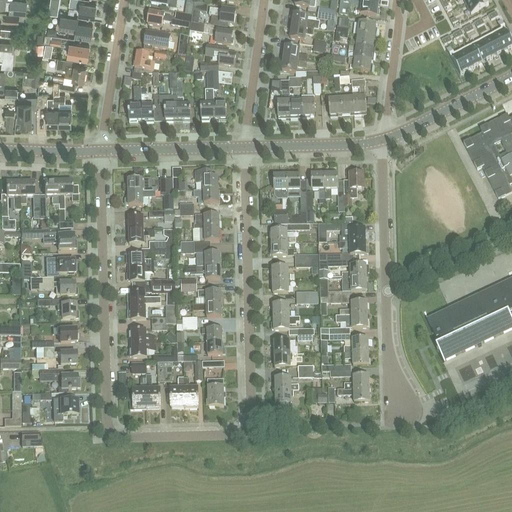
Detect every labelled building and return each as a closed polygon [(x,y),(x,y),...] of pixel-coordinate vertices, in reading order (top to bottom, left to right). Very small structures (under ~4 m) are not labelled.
[(26,14),(27,2),(11,1),(7,1),(6,0),(0,0),(0,7),(10,9),(10,13),(26,14)] [(57,14),(59,0),(51,0),(49,13),(57,14)] [(69,0),(69,5),(80,7),(78,14),(94,17),(96,4),(86,2),(85,0),(69,0)] [(309,8),(309,0),(294,0),(294,6),(309,8)] [(338,16),(349,17),(350,13),(351,13),(356,9),(356,8),(360,9),(360,15),(379,17),(380,9),(379,9),(379,5),(361,3),(340,0),(338,16)] [(485,0),(476,0),(466,6),(471,15),(489,6),(485,0)] [(194,3),(192,12),(207,14),(208,5),(194,3)] [(432,8),(438,26),(447,23),(441,5),(432,8)] [(234,25),(235,12),(223,10),(223,11),(211,9),(210,16),(211,16),(210,26),(218,27),(218,28),(228,29),(228,24),(234,25)] [(171,18),(171,17),(164,15),(149,12),(147,26),(162,28),(163,22),(171,24),(171,26),(190,29),(190,24),(192,16),(175,13),(175,19),(171,18)] [(19,15),(5,14),(4,23),(19,24),(19,15)] [(293,15),(291,27),(313,30),(318,30),(319,22),(307,20),(307,16),(293,15)] [(93,25),(77,23),(78,19),(61,16),(59,28),(75,30),(75,35),(91,38),(93,25)] [(339,19),(338,27),(337,27),(336,33),(348,34),(350,21),(339,19)] [(0,35),(16,37),(16,29),(0,28),(1,22),(0,22),(0,35)] [(480,41),(453,55),(450,49),(447,51),(460,77),(511,49),(511,43),(501,22),(498,24),(501,30),(480,41)] [(359,23),(357,35),(376,38),(377,25),(359,23)] [(233,33),(217,31),(218,27),(205,26),(190,24),(190,29),(189,32),(209,35),(209,36),(216,37),(215,44),(231,46),(231,45),(233,45),(233,40),(232,40),(233,33)] [(312,36),(313,30),(291,27),(290,39),(304,41),(305,35),(312,36)] [(170,37),(162,36),(146,33),(144,46),(143,50),(151,51),(152,47),(168,50),(170,37)] [(347,39),(348,34),(336,33),(335,43),(339,43),(340,39),(347,39)] [(46,34),(45,42),(61,45),(62,39),(52,37),(52,36),(46,34)] [(188,37),(180,35),(179,44),(187,45),(188,37)] [(357,35),(356,47),(374,49),(376,38),(357,35)] [(0,63),(1,63),(9,64),(12,64),(13,53),(14,43),(0,42),(0,63)] [(44,53),(46,44),(39,43),(37,52),(44,53)] [(88,58),(90,46),(70,43),(68,55),(88,58)] [(234,67),(236,54),(228,53),(229,49),(207,46),(206,57),(220,58),(219,65),(234,67)] [(331,56),(338,57),(345,58),(346,52),(339,51),(339,47),(333,46),(331,56)] [(373,61),(374,49),(356,47),(349,46),(348,52),(355,53),(354,59),(373,61)] [(298,54),(299,49),(284,47),(282,59),(297,61),(307,63),(308,56),(298,54)] [(136,69),(135,74),(142,75),(153,74),(153,71),(153,72),(155,63),(147,62),(148,55),(137,53),(134,68),(136,69)] [(167,55),(155,53),(154,59),(166,61),(167,55)] [(84,81),(86,67),(75,65),(75,61),(58,58),(56,68),(62,69),(65,70),(65,72),(73,73),(72,79),(84,81)] [(354,65),(353,71),(372,73),(373,61),(354,59),(349,58),(348,64),(354,65)] [(281,71),(295,73),(296,68),(306,70),(307,63),(297,61),(282,59),(281,71)] [(207,73),(218,73),(218,64),(200,65),(200,74),(207,73)] [(41,72),(24,71),(23,84),(32,85),(31,85),(39,86),(41,72)] [(349,77),(339,77),(339,85),(350,85),(349,77)] [(219,90),(219,84),(219,78),(207,79),(207,84),(213,84),(213,90),(219,90)] [(361,116),(366,115),(364,86),(365,86),(364,79),(351,80),(351,87),(359,86),(360,97),(352,98),(354,116),(354,118),(362,117),(361,116)] [(290,101),(289,82),(280,83),(280,84),(280,93),(281,92),(282,101),(277,101),(278,121),(286,121),(286,119),(290,119),(290,101)] [(63,83),(59,83),(59,90),(74,92),(75,85),(63,83)] [(142,122),(141,106),(141,98),(141,91),(141,88),(134,89),(134,107),(128,107),(128,115),(129,115),(129,125),(137,124),(137,122),(142,122)] [(5,98),(12,98),(18,98),(18,89),(6,89),(5,98)] [(173,121),(178,121),(177,105),(177,100),(177,97),(177,89),(172,89),(172,97),(170,98),(159,98),(159,99),(159,112),(164,112),(165,114),(165,124),(173,123),(173,121)] [(159,112),(159,99),(154,99),(154,106),(149,106),(149,98),(146,98),(146,90),(141,91),(141,98),(141,106),(142,122),(146,121),(146,124),(154,124),(154,114),(155,114),(155,112),(159,112)] [(47,110),(46,110),(46,125),(59,125),(59,104),(59,95),(53,95),(53,98),(48,98),(48,95),(38,94),(36,107),(47,107),(47,110)] [(301,98),(301,100),(302,119),(303,119),(303,120),(310,120),(310,119),(314,119),(314,100),(314,97),(301,98)] [(337,118),(342,117),(341,109),(340,98),(328,99),(330,119),(338,119),(337,118)] [(341,109),(342,117),(354,116),(352,98),(340,98),(341,109)] [(177,100),(177,105),(178,121),(183,121),(183,123),(191,123),(190,113),(191,113),(191,105),(184,105),(183,99),(177,100)] [(298,119),(302,119),(301,100),(290,101),(290,119),(290,120),(298,120),(298,119)] [(21,124),(31,124),(31,103),(18,103),(18,118),(21,118),(21,124)] [(59,104),(59,125),(71,125),(71,105),(71,103),(65,103),(65,104),(59,104)] [(209,120),(214,120),(214,108),(214,104),(201,105),(201,113),(202,123),(209,123),(209,120)] [(227,104),(214,104),(214,108),(214,120),(219,120),(219,122),(227,122),(226,113),(227,113),(227,104)] [(5,109),(4,117),(6,117),(14,118),(15,110),(5,109)] [(511,118),(510,120),(507,115),(480,129),(482,134),(463,144),(477,171),(482,169),(499,201),(511,193),(511,191),(509,186),(511,184),(511,180),(511,177),(511,176),(511,118)] [(173,179),(173,193),(179,193),(179,180),(182,180),(181,169),(172,170),(173,179)] [(203,192),(218,192),(218,178),(212,178),(212,172),(195,173),(196,185),(203,184),(203,192)] [(287,176),(287,200),(293,200),(293,191),(300,191),(300,176),(299,176),(299,173),(293,173),(293,176),(287,176)] [(311,176),(311,191),(318,191),(318,201),(325,201),(324,175),(318,176),(318,173),(312,173),(312,176),(311,176)] [(324,175),(325,201),(332,201),(331,191),(338,191),(337,175),(337,173),(330,173),(330,175),(324,175)] [(344,199),(344,208),(351,208),(351,200),(357,200),(357,191),(363,190),(363,175),(350,175),(350,182),(343,183),(344,199)] [(287,200),(287,176),(274,176),(274,192),(281,192),(281,200),(287,200)] [(127,181),(128,194),(142,193),(155,193),(157,193),(157,189),(152,189),(152,179),(142,180),(127,181)] [(44,197),(52,197),(52,206),(58,206),(58,197),(58,182),(44,182),(44,197)] [(58,182),(58,197),(72,196),(78,195),(78,186),(72,187),(72,182),(58,182)] [(20,211),(20,197),(19,197),(19,183),(6,183),(6,195),(6,198),(7,198),(13,197),(14,211),(20,211)] [(19,197),(20,197),(33,197),(33,183),(19,183),(19,197)] [(218,192),(203,192),(195,192),(195,199),(204,198),(204,205),(218,205),(218,192)] [(155,193),(142,193),(128,194),(128,199),(126,199),(125,201),(125,206),(126,207),(143,207),(143,199),(156,199),(156,198),(155,193)] [(8,222),(8,209),(1,209),(2,232),(20,231),(20,227),(15,228),(15,222),(8,222)] [(173,211),(164,212),(164,219),(164,223),(174,223),(173,218),(173,211)] [(290,220),(288,220),(288,213),(275,213),(275,226),(290,226),(290,220)] [(219,230),(219,216),(196,217),(196,223),(195,223),(195,226),(194,226),(194,230),(200,230),(219,230)] [(128,232),(144,231),(143,218),(128,218),(128,232)] [(75,242),(73,242),(73,237),(64,237),(64,230),(59,230),(48,231),(33,231),(33,240),(44,240),(44,245),(57,245),(57,251),(73,250),(73,249),(75,249),(75,242)] [(200,243),(219,243),(219,230),(200,230),(200,243)] [(339,244),(365,243),(365,230),(349,231),(349,238),(339,238),(339,244)] [(129,245),(144,245),(144,238),(150,238),(151,239),(155,239),(155,232),(144,232),(144,231),(128,232),(129,245)] [(20,232),(0,232),(0,244),(3,244),(3,238),(20,238),(20,232)] [(271,232),(271,245),(289,245),(296,245),(296,238),(287,239),(287,232),(271,232)] [(165,250),(174,250),(174,237),(169,237),(166,243),(149,243),(149,250),(165,250)] [(365,249),(365,243),(339,244),(339,250),(350,250),(350,256),(365,256),(365,255),(368,255),(368,249),(365,249)] [(20,255),(31,255),(31,248),(28,245),(20,245),(20,255)] [(289,250),(289,245),(271,245),(272,258),(294,257),(294,255),(296,255),(296,250),(289,250)] [(174,250),(165,250),(149,250),(149,257),(165,257),(167,258),(174,258),(174,250)] [(205,268),(220,267),(220,254),(205,254),(205,268)] [(153,263),(144,263),(144,256),(129,256),(129,257),(127,257),(126,259),(126,263),(127,264),(129,264),(129,270),(144,269),(153,269),(153,263)] [(63,259),(63,261),(57,261),(57,260),(46,260),(46,278),(58,278),(58,274),(73,274),(73,272),(75,272),(75,265),(73,265),(73,261),(71,261),(71,259),(63,259)] [(348,268),(348,262),(319,263),(319,272),(328,272),(328,269),(348,268)] [(0,274),(20,274),(20,265),(0,265),(0,274)] [(20,265),(20,280),(29,280),(30,280),(30,273),(27,273),(27,265),(20,265)] [(221,281),(220,267),(205,268),(184,268),(185,274),(195,274),(195,277),(203,276),(203,274),(206,274),(206,281),(221,281)] [(342,281),(366,280),(368,280),(368,274),(369,274),(369,267),(350,267),(350,274),(342,274),(342,281)] [(129,270),(130,275),(128,275),(126,277),(127,281),(128,282),(130,282),(130,283),(145,283),(144,276),(154,276),(153,269),(144,269),(129,270)] [(272,269),(272,282),(290,282),(290,275),(288,275),(287,269),(272,269)] [(74,297),(74,296),(77,296),(77,290),(74,290),(74,283),(53,284),(53,279),(30,280),(29,280),(29,291),(53,291),(53,289),(55,289),(55,290),(59,290),(59,297),(74,297)] [(351,294),(366,293),(366,280),(342,281),(342,287),(351,287),(351,294)] [(439,340),(441,344),(442,345),(436,348),(443,363),(511,330),(511,322),(508,314),(511,312),(511,280),(500,286),(501,287),(496,289),(496,288),(449,310),(428,320),(437,340),(439,339),(439,340)] [(288,288),(290,288),(290,282),(272,282),(273,295),(288,295),(288,288)] [(213,305),(221,305),(221,292),(206,293),(206,292),(198,292),(198,299),(206,299),(206,305),(213,305)] [(130,294),(130,308),(145,307),(161,307),(160,300),(145,301),(145,294),(130,294)] [(359,317),(367,317),(367,304),(351,305),(351,311),(340,312),(340,318),(359,317)] [(61,321),(75,320),(78,319),(77,312),(74,312),(74,305),(61,306),(57,306),(57,313),(61,313),(61,321)] [(207,319),(221,319),(221,305),(213,305),(206,305),(193,306),(193,312),(207,312),(207,319)] [(273,306),(273,319),(291,318),(291,312),(289,312),(288,306),(273,306)] [(131,321),(145,321),(145,307),(130,308),(131,321)] [(352,330),(368,330),(367,317),(359,317),(340,318),(340,324),(352,323),(352,330)] [(272,331),(274,331),(274,332),(289,331),(289,326),(296,326),(296,323),(300,323),(300,318),(291,318),(273,319),(274,325),(272,325),(272,331)] [(20,329),(0,329),(0,337),(11,337),(11,340),(14,340),(20,340),(20,329)] [(59,344),(75,344),(75,330),(66,331),(66,329),(57,329),(57,337),(59,337),(59,344)] [(207,344),(222,343),(222,330),(202,331),(202,336),(207,336),(207,344)] [(159,341),(155,342),(155,338),(146,339),(146,332),(131,332),(131,334),(129,334),(128,335),(128,339),(130,341),(131,341),(132,346),(159,345),(159,341)] [(350,348),(351,354),(368,354),(368,341),(352,341),(352,348),(350,348)] [(274,343),(274,356),(292,355),(297,355),(297,349),(295,349),(295,342),(274,343)] [(222,349),(222,343),(207,344),(207,357),(222,357),(222,356),(225,356),(225,349),(222,349)] [(146,352),(156,351),(156,348),(160,348),(159,345),(132,346),(132,351),(130,351),(129,353),(129,357),(130,358),(132,358),(132,359),(147,359),(146,352)] [(54,349),(36,350),(36,359),(54,359),(54,349)] [(163,357),(163,364),(177,363),(177,351),(170,351),(170,357),(163,357)] [(60,367),(76,367),(76,353),(60,354),(60,367)] [(368,354),(351,354),(344,354),(344,361),(353,360),(353,367),(368,367),(368,354)] [(290,361),(292,361),(292,355),(274,356),(275,369),(290,368),(290,361)] [(0,370),(20,371),(20,362),(0,361),(0,370)] [(132,365),(132,376),(145,375),(145,364),(132,365)] [(164,364),(165,384),(172,384),(172,369),(173,369),(173,364),(164,364)] [(39,371),(31,371),(32,379),(39,379),(39,383),(56,383),(56,371),(47,371),(39,371)] [(76,377),(58,377),(58,395),(67,395),(67,391),(77,391),(77,390),(79,390),(79,383),(76,383),(76,377)] [(345,392),(369,391),(369,378),(353,379),(354,385),(345,385),(345,391),(345,392)] [(185,409),(184,382),(184,379),(178,379),(178,389),(170,389),(171,409),(185,409)] [(208,408),(224,408),(223,380),(207,380),(208,408)] [(290,380),(275,380),(275,393),(293,392),(299,392),(298,386),(290,386),(290,380)] [(197,389),(189,389),(189,382),(184,382),(185,409),(198,409),(197,389)] [(133,401),(129,402),(130,412),(142,412),(142,411),(147,410),(146,398),(146,385),(140,385),(140,391),(132,391),(133,401)] [(151,385),(146,385),(146,398),(147,410),(160,410),(160,390),(152,390),(151,385)] [(345,391),(338,391),(338,398),(354,397),(354,404),(369,404),(369,391),(345,392),(345,391)] [(291,398),(293,398),(293,392),(275,393),(276,414),(291,414),(291,398)] [(4,421),(4,428),(21,427),(21,393),(12,393),(12,421),(4,421)] [(318,405),(327,405),(327,397),(318,397),(318,405)] [(62,422),(62,417),(77,416),(77,401),(67,402),(67,400),(57,400),(57,401),(53,401),(53,422),(62,422)] [(22,442),(38,442),(38,434),(22,434),(22,442)]
